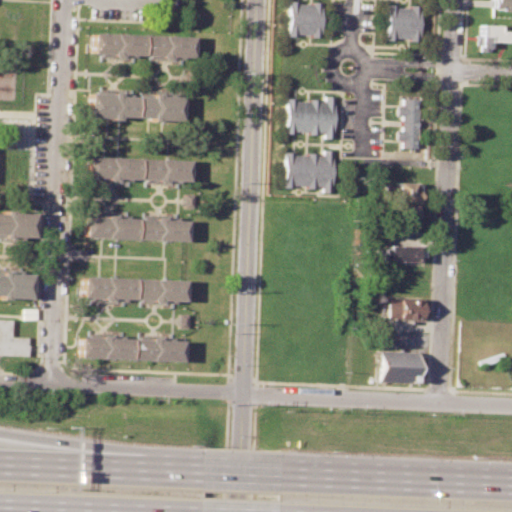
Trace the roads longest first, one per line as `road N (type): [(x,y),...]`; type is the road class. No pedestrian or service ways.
road 1 (residential): [(451,0),(436,399)]
road 2 (residential): [(255,0),(242,392)]
road 3 (residential): [(49,383),(65,0)]
road 4 (residential): [(511,403),(242,392)]
road 5 (motorway): [(511,484),(278,476)]
road 6 (residential): [(49,383),(242,392)]
road 7 (motorway): [(0,506),(132,511)]
road 8 (motorway): [(118,469),(0,433)]
road 9 (residential): [(242,392),(237,511)]
